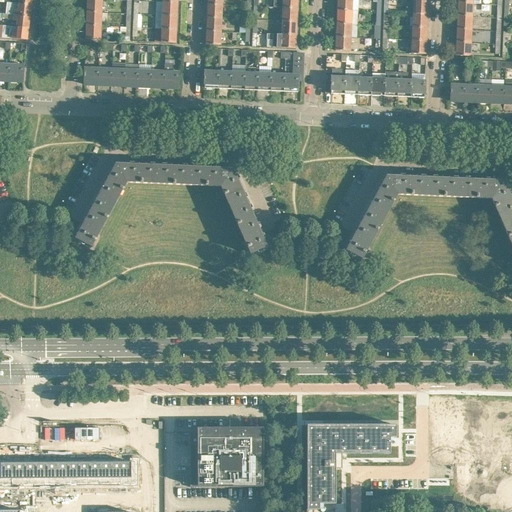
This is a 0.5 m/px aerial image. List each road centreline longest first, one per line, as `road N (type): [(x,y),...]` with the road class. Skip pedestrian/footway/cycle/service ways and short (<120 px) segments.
road 1 (secondary): [(511,345),(23,345)]
road 2 (secondary): [(30,369),(511,368)]
road 3 (unclassified): [(136,439),(136,388),(431,386)]
road 4 (unclassified): [(381,163),(330,248),(280,246),(239,163)]
road 5 (unclassified): [(107,158),(63,229),(4,229),(0,220)]
road 6 (unclassified): [(239,163),(107,158)]
road 7 (unclassified): [(509,169),(381,163)]
road 8 (residential): [(440,0),(436,121)]
